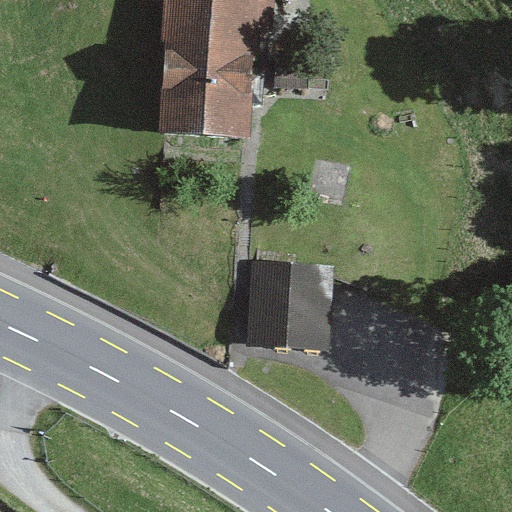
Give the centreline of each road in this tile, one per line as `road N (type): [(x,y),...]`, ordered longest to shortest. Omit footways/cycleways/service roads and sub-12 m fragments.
road 1 (primary): [(0,325),(215,436),(331,511)]
road 2 (track): [(40,343),(2,449),(79,511)]
